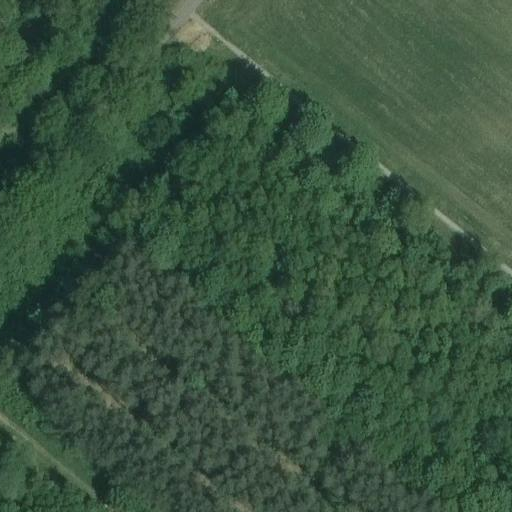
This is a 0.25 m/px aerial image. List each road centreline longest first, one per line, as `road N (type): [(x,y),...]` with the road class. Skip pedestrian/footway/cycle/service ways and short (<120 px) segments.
road 1 (track): [(246,64),(0,356)]
road 2 (residential): [(0,227),(198,0)]
road 3 (track): [(0,422),(108,511)]
